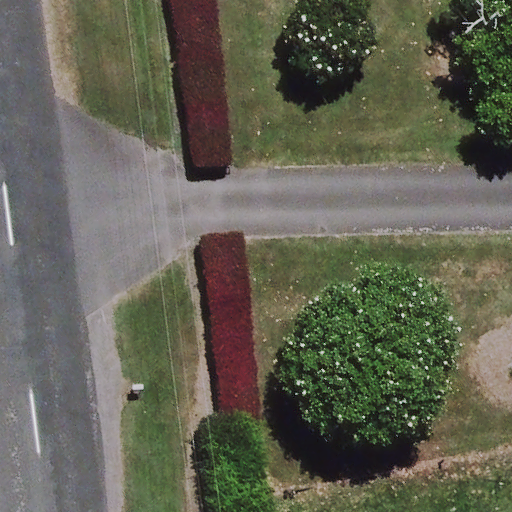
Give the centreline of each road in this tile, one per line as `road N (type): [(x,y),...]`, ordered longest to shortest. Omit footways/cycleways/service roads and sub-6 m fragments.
road 1 (unknown): [(22,342),(511,288)]
road 2 (unclassified): [(43,511),(0,163)]
